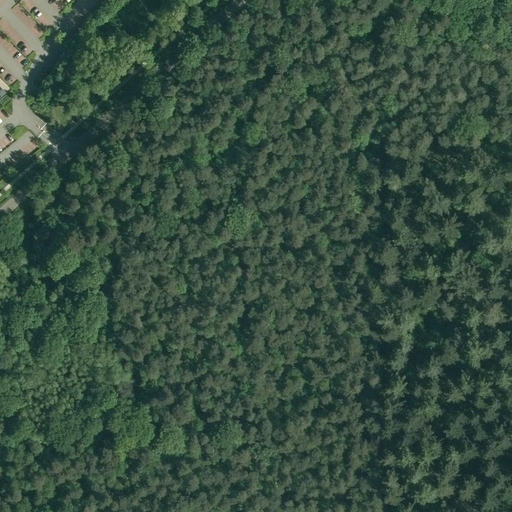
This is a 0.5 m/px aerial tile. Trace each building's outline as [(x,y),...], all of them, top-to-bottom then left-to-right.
[(48,0),(55,9),(62,4),(58,0),(48,0)] [(64,17),(70,10),(64,5),(58,11),(64,17)] [(20,48),(29,56),(34,51),(25,43),(20,48)] [(29,63),(23,67),(28,72),(33,68),(29,63)] [(41,92),(39,98),(45,100),(47,94),(41,92)]
